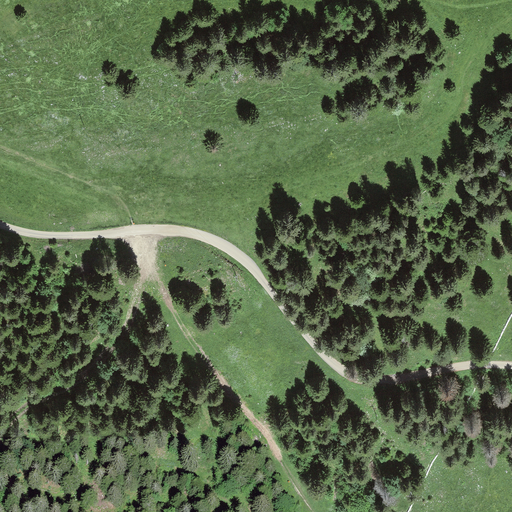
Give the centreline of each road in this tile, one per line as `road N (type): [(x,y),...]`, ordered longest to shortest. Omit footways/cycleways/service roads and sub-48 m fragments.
road 1 (track): [(511,365),(355,378),(220,243),(181,231),(45,235),(0,224)]
road 2 (track): [(308,511),(269,443),(150,291),(123,203),(0,149)]
